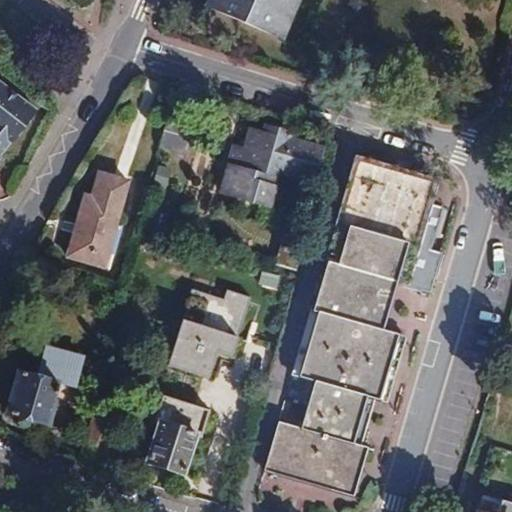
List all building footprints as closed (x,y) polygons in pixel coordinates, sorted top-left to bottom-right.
[(208,0),(206,7),(274,36),(282,18),(276,16),(281,3),(294,8),(297,0),(208,0)] [(282,18),(274,36),(281,39),(294,8),(281,3),(276,16),(282,18)] [(0,159),(2,157),(0,155),(0,151),(8,142),(11,145),(37,112),(0,83),(0,159)] [(186,154),(194,122),(168,115),(159,147),(186,154)] [(313,181),(323,149),(289,139),(291,133),(265,125),(263,133),(250,129),(245,149),(234,146),(221,194),(270,207),(279,172),(313,181)] [(360,462),(362,463),(367,447),(358,445),(353,443),(366,397),(371,398),(387,402),(398,362),(396,361),(403,336),(380,329),(377,328),(390,281),(394,283),(407,286),(419,247),(429,250),(441,209),(431,206),(438,180),(354,156),(324,261),(326,262),(312,312),(309,311),(291,375),(313,382),(300,428),(277,422),(264,468),(351,493),(360,462)] [(104,267),(128,181),(98,173),(92,197),(84,195),(67,257),(104,267)] [(380,329),(394,283),(390,281),(377,328),(380,329)] [(230,358),(248,299),(223,291),(220,301),(188,292),(166,369),(207,381),(215,353),(230,358)] [(36,376),(18,372),(6,415),(47,426),(54,402),(51,402),(56,382),(54,381),(56,373),(74,378),(80,354),(44,344),(36,376)] [(286,393),(280,422),(294,424),(300,396),(286,393)] [(146,464),(183,476),(196,434),(202,437),(210,410),(161,394),(154,419),(159,421),(146,464)] [(366,397),(353,443),(358,445),(371,398),(366,397)] [(80,461),(101,469),(113,424),(93,417),(80,461)] [(470,466),(461,500),(479,504),(488,471),(470,466)] [(511,511),(511,503),(501,500),(497,511),(476,511),(475,511),(511,511)]
